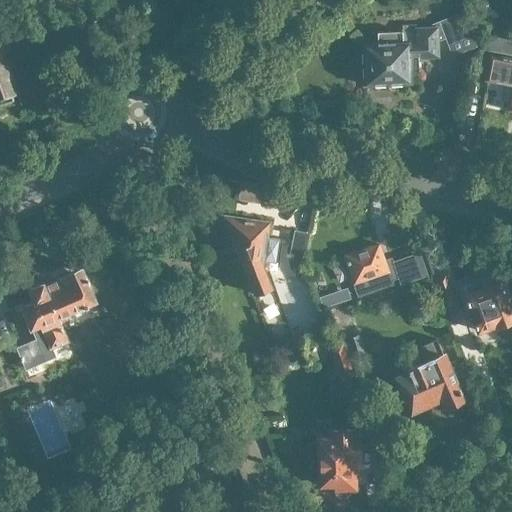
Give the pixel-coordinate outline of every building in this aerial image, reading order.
[(441,26),(451,54),(473,46),(463,18),(441,26)] [(437,57),(436,27),(399,28),(399,31),(375,32),(375,43),(360,43),(361,60),(351,60),(353,95),(387,93),(386,83),(409,82),(408,71),(417,71),(416,57),(437,57)] [(14,85),(0,49),(0,103),(12,99),(9,87),(14,85)] [(511,59),(492,56),(487,78),(511,82),(511,99),(510,109),(511,109),(511,59)] [(476,78),(487,80),(490,64),(480,62),(476,78)] [(278,239),(267,237),(269,222),(223,215),(255,294),(272,287),(262,263),(263,259),(275,260),(278,239)] [(289,255),(293,255),(292,260),(296,277),(308,274),(306,267),(307,267),(304,255),(309,232),(294,229),(289,255)] [(344,255),(359,296),(393,284),(378,243),(344,255)] [(420,249),(393,258),(401,282),(428,273),(420,249)] [(44,349),(59,382),(81,373),(57,316),(95,300),(81,267),(65,274),(66,276),(44,286),(42,282),(29,288),(34,300),(21,306),(31,329),(40,325),(49,347),(44,349)] [(431,275),(445,308),(460,302),(446,269),(431,275)] [(511,319),(511,316),(496,271),(478,278),(482,287),(464,293),(478,330),(493,325),(493,327),(511,319)] [(346,287),(318,297),(322,308),(350,298),(346,287)] [(342,341),(329,347),(341,379),(354,374),(347,356),(350,354),(352,358),(365,353),(359,335),(342,341)] [(409,368),(394,374),(410,412),(441,398),(444,406),(446,405),(449,412),(465,406),(462,398),(463,398),(443,351),(441,352),(435,338),(419,345),(425,359),(409,366),(409,368)] [(34,384),(26,365),(13,371),(21,389),(34,384)] [(320,483),(334,482),(335,493),(339,496),(347,496),(350,493),(349,486),(354,486),(353,467),(361,466),(359,428),(333,429),(334,437),(318,438),(318,441),(311,441),(308,444),(309,456),(312,459),(319,459),(319,463),(312,463),(309,467),(310,479),(313,480),(319,480),(320,483)] [(42,492),(35,470),(22,474),(29,497),(42,492)]
